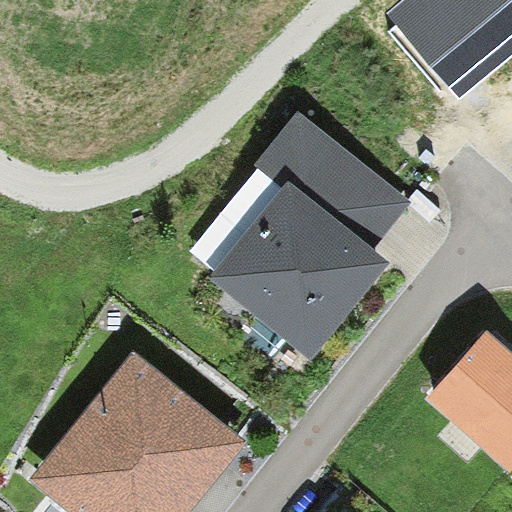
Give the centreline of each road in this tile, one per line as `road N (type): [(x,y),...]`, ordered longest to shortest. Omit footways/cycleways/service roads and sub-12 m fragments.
road 1 (track): [(0,183),(44,197),(116,184),(164,158),(336,0)]
road 2 (residential): [(511,250),(477,257),(438,283),(257,511)]
